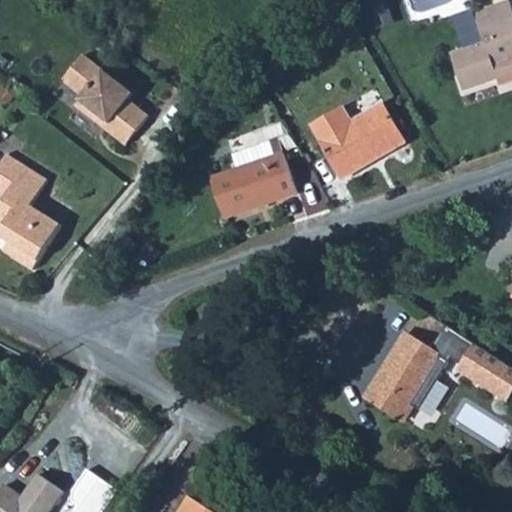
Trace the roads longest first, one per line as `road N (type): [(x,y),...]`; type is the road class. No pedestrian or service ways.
road 1 (unclassified): [(72,345),(123,302),(511,170)]
road 2 (unclassified): [(72,345),(290,464),(359,511)]
